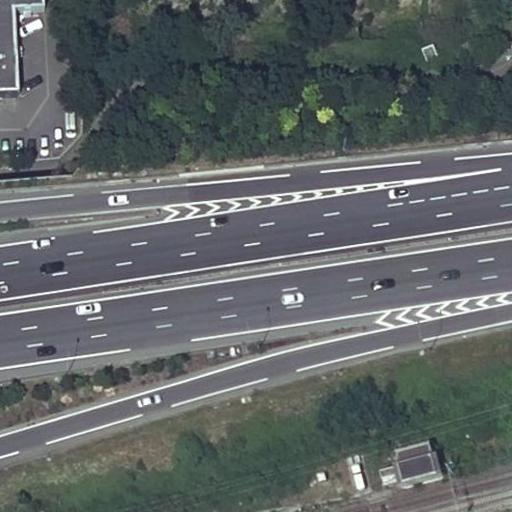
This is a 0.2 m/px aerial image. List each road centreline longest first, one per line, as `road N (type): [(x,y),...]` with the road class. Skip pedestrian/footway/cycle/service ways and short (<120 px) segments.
road 1 (motorway): [(0,445),(325,351),(511,311)]
road 2 (motorway): [(0,339),(511,261)]
road 3 (motorway): [(511,194),(0,272)]
road 4 (motorway): [(511,172),(443,171),(0,215)]
road 5 (unknown): [(54,0),(54,105),(42,119),(0,124)]
